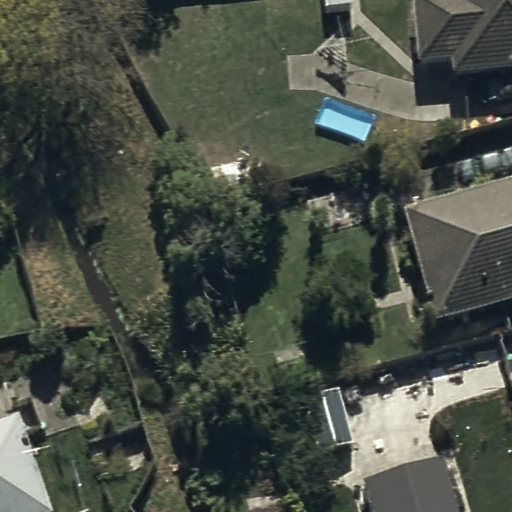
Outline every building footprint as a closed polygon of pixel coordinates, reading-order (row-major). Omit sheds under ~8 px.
[(352,0),(319,0),(321,21),(353,19),(352,0)] [(511,0),(442,0),(442,1),(407,5),(413,72),(448,69),(449,85),(511,79),(511,0)] [(511,196),(398,228),(430,340),(511,316),(511,196)] [(0,511),(42,511),(16,431),(0,435),(0,511)] [(455,511),(443,472),(362,498),(366,511),(455,511)]
